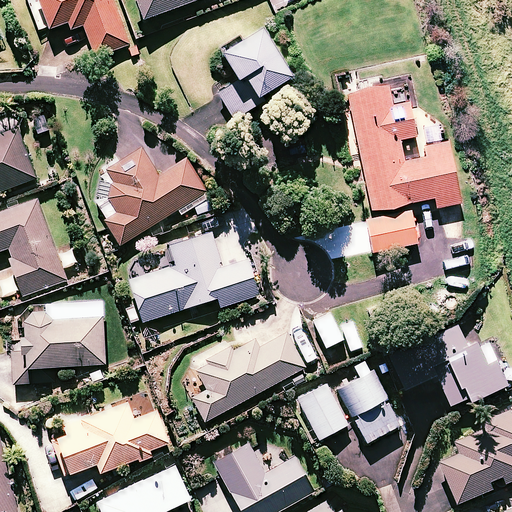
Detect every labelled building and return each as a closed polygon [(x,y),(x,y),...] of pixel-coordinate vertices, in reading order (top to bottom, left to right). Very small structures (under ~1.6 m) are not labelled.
[(26,0),(38,31),(52,26),(53,30),(71,23),(74,31),(87,26),(98,58),(131,46),(114,0),(26,0)] [(139,0),(148,21),(203,0),(139,0)] [(220,52),(236,80),(218,90),(233,117),(269,96),(266,90),(288,77),(259,29),(220,52)] [(394,107),(388,83),(345,92),(370,211),(433,198),(435,208),(459,203),(446,142),(421,148),(423,157),(402,161),(398,140),(415,136),(408,103),(394,107)] [(267,164),(304,145),(291,119),(254,138),(267,164)] [(0,193),(38,180),(20,129),(0,135),(0,193)] [(162,178),(144,149),(125,161),(109,171),(118,186),(107,192),(114,203),(100,211),(121,246),(208,194),(189,162),(162,178)] [(68,281),(39,201),(0,215),(0,252),(9,250),(25,296),(68,281)] [(416,242),(409,211),(370,221),(377,251),(416,242)] [(461,239),(461,215),(447,215),(447,239),(461,239)] [(224,267),(213,234),(172,247),(178,266),(132,281),(145,323),(220,299),(222,308),(260,296),(249,259),(224,267)] [(52,320),(51,311),(25,313),(28,352),(13,353),(16,386),(62,382),(61,368),(108,365),(104,316),(52,320)] [(344,341),(331,314),(315,322),(328,349),(344,341)] [(486,363),(466,320),(387,356),(402,389),(434,375),(448,406),(466,398),(468,401),(504,385),(493,360),(486,363)] [(307,368),(288,334),(260,349),(254,338),(197,369),(209,390),(194,398),(207,422),(307,368)] [(402,427),(374,372),(341,388),(369,443),(402,427)] [(350,425),(328,384),(299,399),(321,441),(350,425)] [(104,473),(140,461),(141,462),(154,458),(153,456),(151,451),(171,444),(160,412),(134,420),(129,404),(67,425),(70,436),(53,441),(65,477),(102,465),(104,473)] [(511,479),(511,407),(485,418),(489,428),(453,443),(458,454),(437,462),(454,503),(490,489),(487,481),(500,476),(503,483),(511,479)] [(18,511),(0,432),(0,511),(18,511)] [(267,474),(250,444),(216,464),(243,511),(280,511),(316,491),(297,458),(267,474)] [(166,511),(192,500),(177,467),(101,501),(105,511),(166,511)] [(341,511),(334,498),(308,511),(341,511)]
